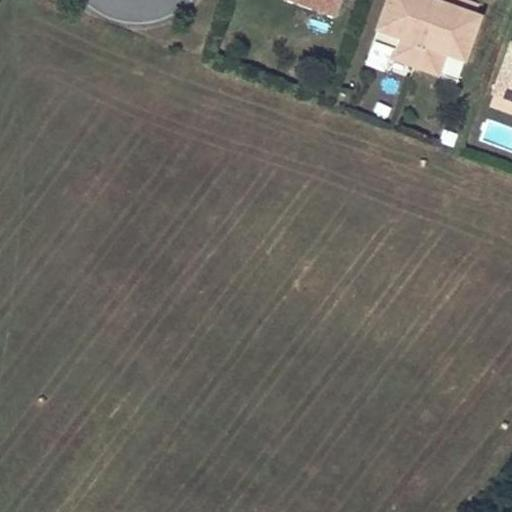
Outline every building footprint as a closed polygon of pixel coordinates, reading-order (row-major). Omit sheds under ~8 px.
[(289,0),(331,15),(334,7),(316,0),(289,0)] [(454,0),(384,0),(370,43),(391,50),(388,59),(434,75),(442,54),(461,61),(477,17),(452,8),(454,0)] [(370,43),(362,63),(384,71),(388,59),(391,50),(370,43)] [(511,46),(510,45),(492,95),(511,101),(511,46)] [(442,54),(434,75),(454,82),(461,61),(442,54)]
